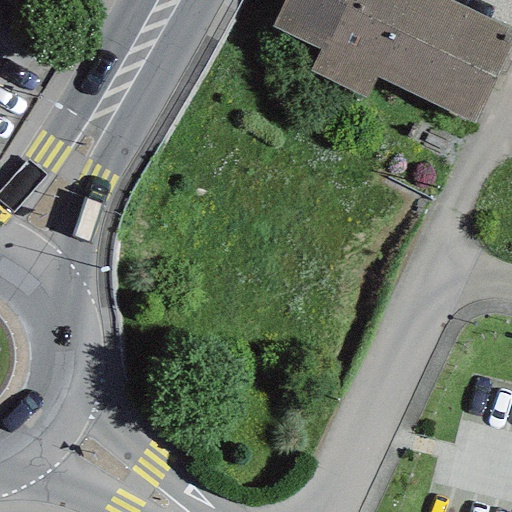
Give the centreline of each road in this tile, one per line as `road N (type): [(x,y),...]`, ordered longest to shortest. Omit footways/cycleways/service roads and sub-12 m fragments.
road 1 (secondary): [(27,258),(167,0)]
road 2 (secondary): [(49,431),(66,403),(74,340),(50,281),(27,258)]
road 3 (residential): [(164,511),(49,431)]
